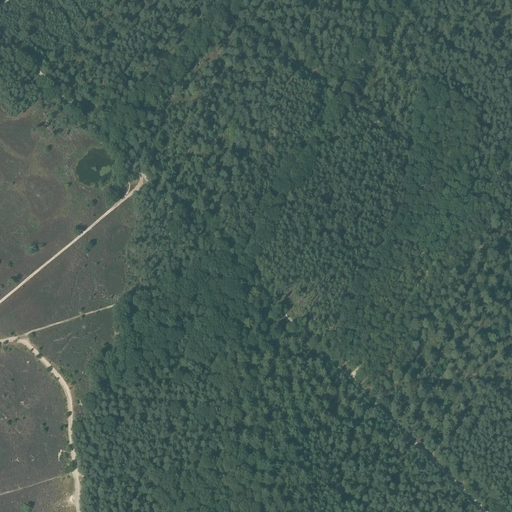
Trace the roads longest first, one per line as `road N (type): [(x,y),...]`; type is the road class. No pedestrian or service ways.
road 1 (track): [(236,267),(243,511)]
road 2 (track): [(20,336),(236,267)]
road 3 (track): [(480,197),(349,377)]
road 4 (track): [(236,267),(338,95)]
road 5 (track): [(0,33),(141,174)]
road 6 (track): [(79,511),(68,391),(20,336)]
road 7 (track): [(0,302),(135,190),(141,174)]
road 8 (track): [(349,377),(486,511)]
road 9 (track): [(338,95),(480,197)]
road 10 (track): [(236,267),(349,377)]
road 11 (track): [(224,13),(338,95)]
road 12 (track): [(141,174),(236,267)]
